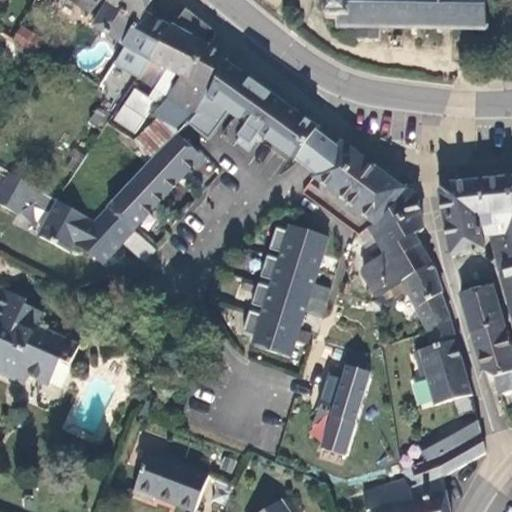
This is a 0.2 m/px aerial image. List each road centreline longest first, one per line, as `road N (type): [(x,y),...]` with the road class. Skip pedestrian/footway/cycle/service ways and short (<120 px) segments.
road 1 (tertiary): [(511,103),(362,91),(222,0)]
road 2 (residential): [(442,256),(497,480)]
